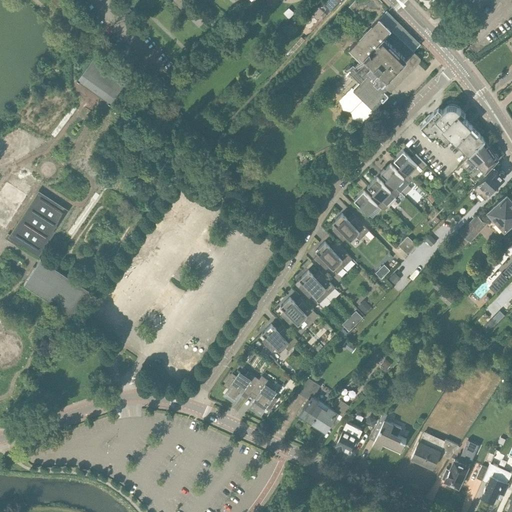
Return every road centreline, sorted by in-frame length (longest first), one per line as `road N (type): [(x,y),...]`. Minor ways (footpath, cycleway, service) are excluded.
road 1 (residential): [(456,61),(330,192),(187,405)]
road 2 (tertiary): [(421,511),(187,405)]
road 3 (tertiary): [(0,438),(123,397),(187,405)]
